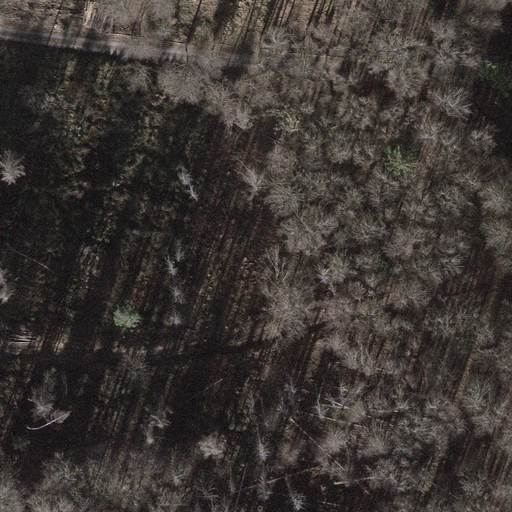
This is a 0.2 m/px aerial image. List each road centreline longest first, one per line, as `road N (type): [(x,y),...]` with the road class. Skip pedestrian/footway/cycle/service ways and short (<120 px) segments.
road 1 (track): [(511,263),(296,330),(147,357),(0,352)]
road 2 (track): [(511,82),(0,32)]
road 3 (track): [(485,0),(457,32),(452,59),(511,124)]
